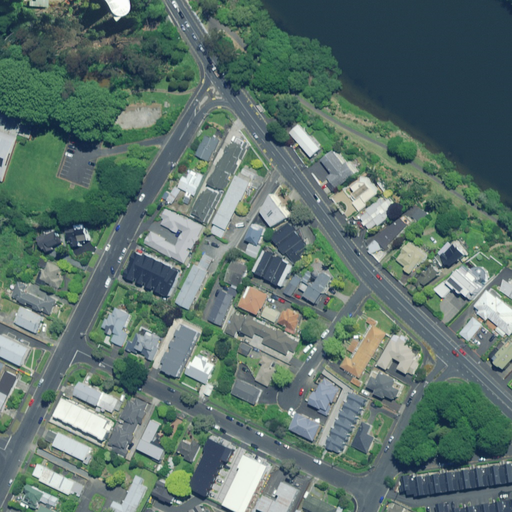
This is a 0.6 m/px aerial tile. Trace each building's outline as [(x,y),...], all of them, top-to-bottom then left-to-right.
[(96,0),(97,0),(97,1),(98,1),(98,2),(98,3),(99,3),(99,4),(99,5),(100,6),(100,7),(100,8),(100,9),(101,9),(101,10),(102,11),(102,12),(103,13),(104,14),(105,15),(106,15),(106,16),(107,16),(108,16),(109,17),(111,17),(112,17),(113,17),(114,16),(115,16),(116,15),(117,15),(117,14),(118,13),(119,12),(119,11),(119,10),(120,9),(120,7),(120,6),(120,5),(120,4),(120,3),(120,1),(120,0),(96,0)] [(35,122),(0,108),(0,128),(29,139),(35,122)] [(317,137),(313,140),(301,125),(292,133),(312,158),(322,149),(316,143),(320,141),(317,137)] [(0,173),(15,134),(0,128),(0,173)] [(220,142),(206,135),(196,155),(210,162),(220,142)] [(210,184),(222,191),(244,149),(242,148),(244,144),(238,141),(236,143),(232,141),(226,153),(227,153),(224,160),(222,159),(218,168),(219,169),(216,175),(215,174),(210,184)] [(348,165),(336,150),(323,160),(332,173),(328,176),(338,189),(360,172),(351,162),(348,165)] [(257,176),(244,169),(211,233),(223,239),(243,200),(244,201),(257,176)] [(188,192),(186,197),(192,200),(194,195),(196,196),(197,194),(206,177),(194,171),(189,179),(182,176),(176,186),(173,191),(179,194),(182,189),(188,192)] [(367,174),(343,191),(359,212),(366,206),(365,205),(381,193),(367,174)] [(391,188),(381,175),(375,179),(386,193),(391,188)] [(216,192),(206,188),(195,214),(205,219),(216,192)] [(179,194),(173,191),(168,202),(173,205),(179,194)] [(291,217),(277,195),(266,210),(277,226),(291,217)] [(362,220),(363,222),(362,223),(365,227),(366,226),(370,230),(378,224),(379,226),(395,214),(392,209),(397,205),(389,195),(367,211),(368,213),(364,216),(361,212),(354,217),(355,220),(362,220)] [(192,200),(186,197),(183,202),(189,205),(192,200)] [(189,209),(182,207),(180,213),(187,215),(189,209)] [(194,244),(195,245),(199,238),(198,237),(203,227),(187,219),(187,220),(165,208),(160,217),(163,219),(160,224),(177,233),(178,229),(183,232),(175,247),(164,241),(165,239),(149,231),(143,243),(170,258),(171,257),(183,264),(189,252),(187,251),(188,248),(191,250),(194,244)] [(427,215),(420,208),(411,217),(418,224),(427,215)] [(365,247),(370,254),(386,249),(389,244),(411,228),(403,218),(376,238),(365,247)] [(304,240),(289,223),(270,239),(284,255),(286,253),(294,263),(303,256),(308,251),(305,248),(307,246),(303,241),(304,240)] [(267,230),(256,225),(253,232),(250,230),(246,239),(251,242),(245,253),(257,259),(262,247),(259,246),(267,230)] [(91,230),(71,233),(73,248),(83,247),(82,243),(92,241),(91,230)] [(49,236),(48,234),(39,238),(47,254),(56,250),(55,246),(64,242),(59,232),(49,236)] [(217,248),(203,239),(200,244),(196,250),(214,261),(218,255),(214,253),(217,248)] [(428,256),(410,242),(396,260),(406,267),(404,269),(411,275),(419,265),(420,266),(428,256)] [(467,253),(457,242),(437,261),(443,268),(446,265),(450,269),(467,253)] [(253,272),(284,287),(295,266),(264,250),(253,272)] [(180,272),(137,252),(126,275),(125,278),(167,298),(180,272)] [(197,267),(206,272),(211,262),(202,257),(197,267)] [(59,289),(63,280),(60,278),(64,269),(50,262),(42,259),(38,266),(45,269),(40,280),(52,285),(50,290),(57,293),(59,289)] [(250,268),(235,260),(225,282),(231,285),(230,287),(239,290),(240,291),(250,268)] [(324,294),(334,279),(331,276),(331,274),(331,272),(330,270),(329,268),(327,267),(325,265),(324,264),(321,263),(319,263),(317,263),(315,264),(313,264),(311,265),(309,267),(308,269),(307,271),(306,273),(306,275),(306,277),(306,279),(307,281),(308,283),(309,284),(311,286),(304,296),(316,305),(324,294)] [(206,272),(197,267),(194,266),(181,290),(180,290),(173,303),(187,310),(207,273),(206,272)] [(441,274),(434,266),(414,283),(421,291),(441,274)] [(470,272),(464,266),(457,273),(457,274),(458,275),(448,284),(444,281),(434,290),(444,300),(454,289),(462,297),(469,290),(473,295),(482,286),(478,282),(481,279),(472,270),(470,272)] [(303,280),(295,275),(283,292),(291,297),(303,280)] [(45,293),(19,281),(12,297),(22,302),(22,303),(51,316),(58,298),(45,293)] [(511,284),(506,281),(499,291),(511,298),(511,284)] [(269,296),(248,286),(239,306),(259,315),(262,308),(263,309),(269,296)] [(227,294),(233,297),(235,298),(239,290),(230,287),(227,294)] [(220,326),(233,297),(227,294),(220,291),(216,300),(213,299),(210,306),(213,307),(207,320),(220,326)] [(476,306),(481,310),(478,314),(487,321),(490,318),(510,336),(511,333),(511,307),(499,297),(498,298),(490,291),(488,292),(476,306)] [(22,307),(14,323),(37,334),(44,318),(22,307)] [(278,314),(266,308),(262,317),(274,323),(278,314)] [(295,331),(302,316),(284,308),(277,323),(295,331)] [(130,315),(116,309),(113,315),(110,313),(103,328),(114,334),(110,341),(121,347),(128,334),(122,331),(130,315)] [(248,318),(236,312),(226,332),(236,337),(238,332),(241,333),(252,339),(254,334),(263,338),(261,343),(286,355),(288,350),(293,353),(299,341),(276,330),(275,331),(248,318)] [(483,325),(474,318),(460,334),(469,342),(483,325)] [(200,333),(184,325),(162,370),(178,378),(200,333)] [(348,350),(355,355),(352,360),(346,357),(340,367),(358,379),(387,334),(374,326),(362,343),(355,339),(348,350)] [(302,337),(304,330),(298,328),(296,334),(302,337)] [(129,340),(125,350),(152,362),(157,350),(163,339),(150,333),(148,338),(138,333),(134,342),(129,340)] [(4,335),(0,342),(0,354),(22,366),(31,349),(4,335)] [(511,362),(511,339),(509,337),(504,343),(507,346),(494,360),(505,370),(511,362)] [(407,375),(409,372),(413,375),(419,364),(414,362),(418,355),(413,352),(414,350),(406,345),(405,347),(393,339),(386,351),(385,351),(377,365),(388,371),(394,358),(402,363),(398,370),(407,375)] [(250,348),(241,343),(236,353),(246,357),(250,348)] [(200,354),(198,360),(196,359),(194,363),(192,362),(186,374),(208,385),(217,366),(209,362),(211,360),(200,354)] [(272,363),(260,356),(257,363),(263,366),(255,381),(266,387),(276,369),(270,366),(272,363)] [(20,377),(8,372),(0,388),(0,416),(0,417),(20,377)] [(386,396),(394,400),(395,398),(397,399),(401,391),(394,388),(397,381),(380,374),(378,379),(373,377),(369,388),(376,391),(374,394),(385,399),(386,396)] [(361,383),(353,378),(350,383),(359,387),(361,383)] [(235,379),(229,393),(254,405),(260,391),(235,379)] [(332,384),(325,380),(318,393),(316,392),(310,405),(320,410),(321,408),(327,411),(331,403),(333,403),(340,390),(331,385),(332,384)] [(122,402),(82,383),(76,396),(112,413),(114,410),(118,411),(122,402)] [(211,396),(215,388),(208,385),(205,393),(211,396)] [(113,417),(67,393),(58,410),(104,434),(113,417)] [(126,451),(138,423),(142,425),(147,414),(143,412),(146,404),(130,397),(121,418),(125,420),(122,427),(116,424),(108,443),(126,451)] [(345,400),(335,417),(348,424),(349,425),(359,407),(345,400)] [(298,413),(290,429),(314,442),(323,425),(298,413)] [(348,424),(335,417),(333,421),(328,418),(323,427),(327,430),(329,426),(343,433),(348,424)] [(368,433),(373,425),(363,420),(350,445),(367,454),(376,437),(368,433)] [(143,440),(152,444),(161,425),(152,421),(143,440)] [(58,434),(51,431),(46,441),(53,444),(52,446),(84,461),(83,463),(88,465),(92,457),(88,455),(91,448),(59,433),(58,434)] [(101,441),(95,438),(92,443),(99,446),(101,441)] [(235,450),(211,439),(205,451),(208,452),(190,489),(209,497),(226,461),(229,462),(235,450)] [(152,444),(143,440),(139,451),(161,460),(166,450),(152,444)] [(193,463),(201,445),(193,441),(191,446),(182,441),(177,452),(184,456),(183,459),(193,463)] [(246,455),(240,468),(243,469),(225,505),(238,511),(248,511),(270,467),(246,455)] [(166,468),(172,470),(176,459),(170,457),(166,468)] [(494,467),(496,486),(510,483),(507,462),(493,465),(494,467)] [(75,483),(38,464),(32,475),(40,479),(39,481),(69,495),(70,493),(74,495),(76,496),(79,497),(84,487),(75,483)] [(496,486),(494,467),(478,469),(480,488),(496,486)] [(172,470),(166,468),(163,474),(171,478),(174,471),(172,470)] [(463,472),(466,490),(480,488),(478,469),(475,470),(463,472)] [(435,476),(437,495),(451,493),(448,474),(439,475),(438,471),(434,472),(435,476)] [(419,474),(422,497),(437,495),(435,476),(434,472),(419,474)] [(466,490),(463,472),(448,474),(451,493),(466,490)] [(422,497),(419,474),(403,477),(406,495),(416,494),(417,498),(422,497)] [(184,490),(162,480),(155,494),(176,505),(184,490)] [(140,511),(152,487),(139,481),(128,506),(119,502),(115,511),(116,511),(140,511)] [(60,499),(28,485),(20,501),(39,510),(38,511),(55,511),(54,511),(60,499)] [(291,511),(301,494),(284,486),(278,498),(282,500),(279,506),(265,499),(259,511),(291,511)] [(221,507),(227,493),(218,490),(213,503),(221,507)] [(336,511),(338,509),(308,495),(302,508),(311,511),(336,511)] [(511,511),(511,501),(498,504),(499,511),(511,511)] [(192,511),(159,511),(149,507),(146,511),(214,511),(208,502),(192,511)] [(455,511),(455,510),(451,511),(450,503),(437,505),(437,511),(455,511)]
